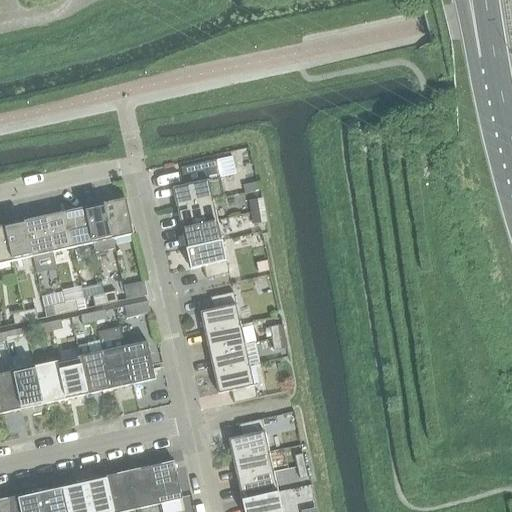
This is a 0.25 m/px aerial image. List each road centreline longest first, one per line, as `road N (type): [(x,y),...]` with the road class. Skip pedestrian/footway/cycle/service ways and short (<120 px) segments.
road 1 (residential): [(187,423),(132,167)]
road 2 (residential): [(0,466),(187,423)]
road 3 (residential): [(0,196),(132,167)]
